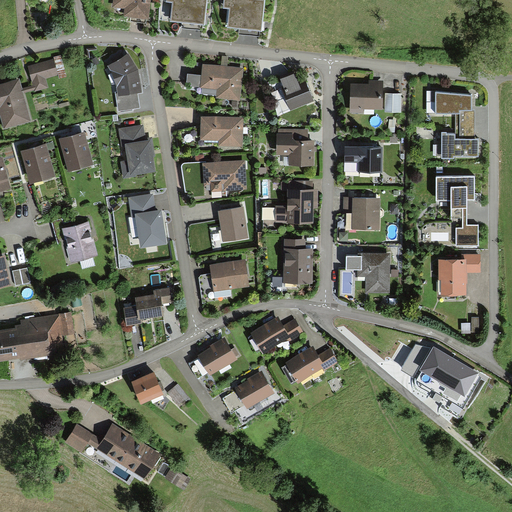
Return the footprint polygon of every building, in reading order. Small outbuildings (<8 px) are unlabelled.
[(150,0),(113,0),(112,5),(125,7),(124,14),(149,17),(150,0)] [(207,0),(171,0),(170,16),(183,18),(183,26),(203,28),(203,20),(205,20),(207,0)] [(264,0),(223,0),(223,5),(229,5),(227,23),(240,24),(239,32),(259,34),(260,27),(262,27),(264,0)] [(129,50),(108,62),(111,67),(117,84),(118,90),(116,90),(118,109),(141,106),(138,92),(143,91),(139,66),(129,50)] [(54,57),(28,64),(33,84),(23,86),(24,91),(34,89),(35,90),(49,86),(46,77),(59,74),(54,57)] [(245,65),(203,61),(202,72),(188,71),(187,80),(192,80),(191,85),(202,86),(202,91),(216,93),(216,96),(242,99),(245,65)] [(295,69),(280,75),(284,85),(282,86),(291,108),(315,99),(306,76),(299,78),(295,69)] [(20,76),(0,81),(0,110),(4,127),(32,120),(24,91),(23,86),(20,76)] [(369,82),(351,81),(350,111),(364,111),(364,107),(383,107),(384,79),(370,78),(369,82)] [(472,91),(435,88),(435,110),(456,110),(456,124),(475,124),(475,108),(472,107),(472,91)] [(401,111),(402,92),(385,91),(385,110),(401,111)] [(245,115),(201,113),(200,138),(219,139),(219,144),(244,145),(245,115)] [(397,118),(389,118),(388,126),(396,127),(397,118)] [(156,167),(151,136),(146,137),(144,123),(119,127),(122,145),(126,144),(128,158),(121,159),(123,177),(137,175),(136,170),(156,167)] [(454,153),(479,153),(479,135),(475,135),(475,124),(456,124),(456,128),(442,128),(442,154),(454,154),(454,153)] [(279,131),(277,131),(277,153),(289,153),(289,163),(314,163),(314,137),(308,137),(308,128),(279,127),(279,131)] [(85,129),(59,136),(68,169),(94,162),(85,129)] [(47,140),(21,147),(30,180),(55,174),(47,140)] [(384,144),(345,143),(345,170),(383,171),(384,144)] [(2,154),(0,154),(0,188),(11,186),(2,154)] [(246,158),(203,160),(204,185),(207,185),(207,189),(211,188),(211,190),(223,189),(223,188),(248,187),(246,158)] [(476,172),(436,172),(436,197),(451,197),(451,215),(463,215),(468,215),(468,197),(476,197),(476,172)] [(289,181),(281,181),(281,189),(287,189),(287,203),(276,202),(275,221),(314,221),(314,206),(318,206),(319,187),(313,187),(314,179),(289,179),(289,181)] [(162,206),(156,207),(154,191),(129,195),(132,215),(136,214),(141,244),(167,240),(162,206)] [(381,196),(344,195),(344,213),(347,213),(346,228),(380,229),(381,196)] [(244,204),(219,208),(223,240),(249,236),(244,204)] [(463,215),(463,225),(456,225),(456,244),(479,244),(479,222),(468,222),(468,215),(463,215)] [(89,219),(62,226),(72,261),(99,253),(89,219)] [(306,237),(285,236),(284,280),(312,281),(313,246),(306,246),(306,237)] [(392,250),(357,249),(357,251),(347,251),(346,266),(358,266),(358,275),(366,275),(366,291),(391,292),(392,250)] [(468,254),(438,255),(438,276),(441,276),(441,291),(467,291),(466,270),(481,270),(481,252),(468,252),(468,254)] [(6,253),(0,253),(0,285),(12,283),(6,253)] [(246,256),(210,261),(215,296),(232,293),(231,287),(250,285),(246,256)] [(27,266),(12,269),(15,284),(31,281),(27,266)] [(154,291),(136,294),(137,303),(124,305),(126,323),(142,321),(141,316),(164,313),(162,302),(172,301),(170,285),(153,288),(154,291)] [(16,324),(0,326),(0,358),(20,356),(20,358),(66,352),(63,334),(73,332),(70,311),(21,318),(22,322),(16,323),(16,324)] [(279,312),(251,329),(264,351),(288,337),(290,340),(304,331),(296,317),(285,323),(279,312)] [(480,331),(480,316),(472,316),(472,331),(480,331)] [(211,344),(198,351),(200,355),(189,361),(197,376),(209,370),(211,373),(238,357),(225,335),(210,343),(211,344)] [(314,343),(286,358),(298,380),(323,366),(325,369),(339,361),(330,346),(319,353),(314,343)] [(434,348),(422,370),(465,395),(477,373),(434,348)] [(155,368),(132,377),(141,400),(164,391),(155,368)] [(248,378),(235,385),(237,389),(223,397),(232,412),(246,404),(247,407),(275,391),(262,369),(247,377),(248,378)] [(192,399),(178,382),(168,391),(179,404),(182,401),(185,405),(192,399)] [(87,441),(145,478),(161,452),(112,421),(102,438),(77,422),(65,441),(81,451),(87,441)] [(192,478),(172,465),(165,477),(184,489),(192,478)]
